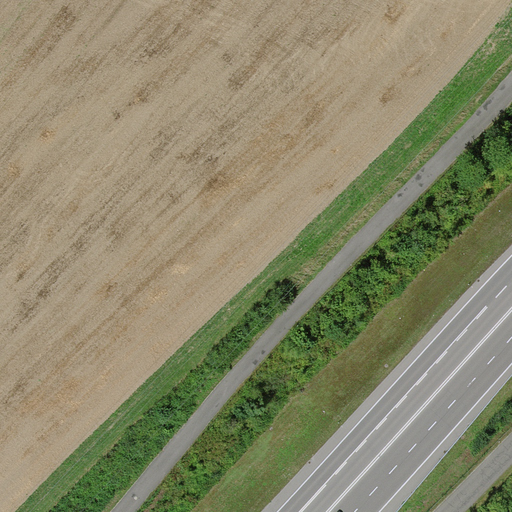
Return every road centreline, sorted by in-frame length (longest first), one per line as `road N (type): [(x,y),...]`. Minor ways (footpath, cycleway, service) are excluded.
road 1 (track): [(125,511),(249,363),(511,86)]
road 2 (motorway): [(511,281),(326,484)]
road 3 (motorway): [(355,511),(511,338)]
